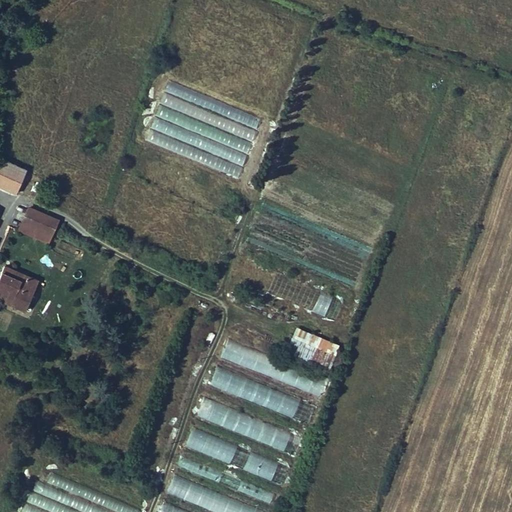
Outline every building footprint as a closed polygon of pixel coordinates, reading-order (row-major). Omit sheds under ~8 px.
[(0,160),(0,186),(10,191),(19,169),(0,160)] [(29,207),(22,223),(57,238),(64,223),(29,207)] [(2,272),(24,282),(27,276),(5,267),(4,267),(2,272)] [(0,276),(0,299),(25,310),(38,281),(27,276),(24,282),(2,272),(0,276)] [(301,303),(300,306),(336,318),(342,299),(274,275),(269,292),(301,303)] [(0,312),(0,323),(11,326),(14,316),(0,312)] [(295,326),(287,351),(331,365),(339,340),(295,326)] [(220,358),(320,393),(327,375),(226,341),(220,358)] [(315,404),(216,367),(209,384),(308,422),(315,404)] [(297,454),(304,434),(202,399),(196,418),(297,454)] [(284,483),(291,465),(207,434),(208,432),(192,426),(184,447),(284,483)] [(271,502),(274,494),(182,457),(179,464),(271,502)] [(267,511),(173,475),(166,492),(216,511),(267,511)] [(79,511),(28,494),(25,503),(49,511),(79,511)] [(158,511),(187,511),(162,503),(158,511)]
